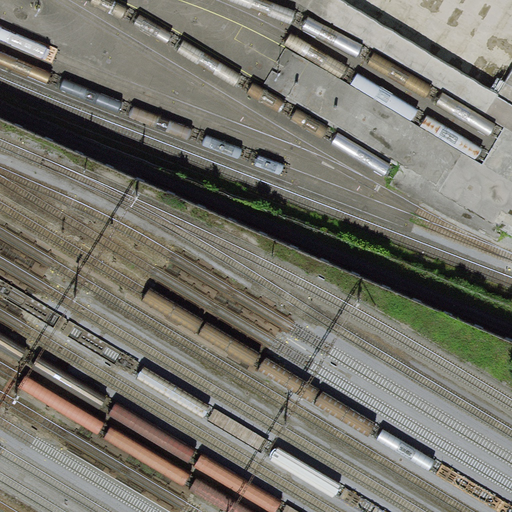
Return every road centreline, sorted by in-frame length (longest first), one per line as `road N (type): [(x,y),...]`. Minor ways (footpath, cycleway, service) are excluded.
road 1 (motorway): [(0,232),(511,458)]
road 2 (motorway): [(511,378),(0,157)]
